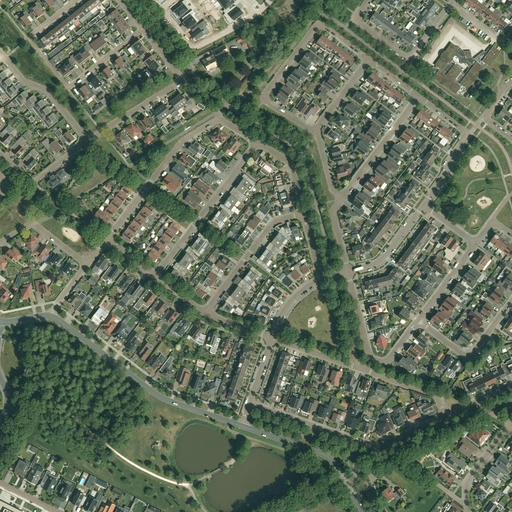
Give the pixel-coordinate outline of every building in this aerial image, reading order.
[(51,0),(41,0),(43,2),(48,9),(55,4),(51,0)] [(179,17),(190,9),(185,4),(187,3),(184,0),(179,5),(181,7),(174,12),(177,15),(178,15),(179,17)] [(234,3),(234,2),(234,3),(234,2),(234,1),(233,0),(227,0),(221,5),(225,10),(223,11),(225,14),(230,10),(228,8),(234,3)] [(394,8),(400,1),(398,0),(384,0),(384,1),(394,8)] [(438,7),(439,6),(431,1),(430,0),(428,0),(426,3),(424,2),(422,6),(423,7),(424,7),(433,14),(436,10),(436,11),(439,8),(438,7)] [(466,0),(464,3),(472,8),(474,5),(477,1),(478,0),(466,0)] [(487,4),(483,2),(481,0),(478,0),(477,1),(474,5),(472,8),(479,14),(482,11),(485,7),(487,4)] [(39,9),(41,7),(38,2),(35,4),(37,7),(31,12),(36,18),(43,13),(39,9)] [(96,7),(91,2),(86,6),(90,12),(96,7)] [(383,18),(385,15),(391,7),(388,5),(383,11),(381,13),(379,15),(375,12),(370,20),(370,21),(370,22),(373,24),(373,23),(377,26),(383,18)] [(90,12),(86,6),(83,8),(82,6),(79,9),(80,10),(85,16),(90,12)] [(433,14),(424,7),(423,7),(421,11),(420,10),(419,11),(416,9),(414,12),(417,14),(427,21),(430,18),(431,18),(433,15),(432,15),(433,14)] [(493,13),(495,10),(491,7),(489,10),(485,7),(482,11),(479,14),(487,20),(489,17),(492,13),(493,13)] [(225,14),(223,15),(227,19),(229,17),(233,22),(236,19),(237,19),(241,17),(240,16),(243,14),(239,8),(235,11),(232,8),(230,10),(225,14)] [(500,18),(502,16),(503,14),(496,9),(495,10),(493,13),(492,13),(489,17),(487,20),(495,25),(497,22),(500,18)] [(85,16),(80,10),(78,12),(76,10),(73,13),(75,15),(79,20),(85,16)] [(120,15),(116,10),(110,15),(109,15),(107,17),(111,21),(113,20),(120,15)] [(21,15),(17,18),(19,21),(25,28),(31,23),(27,18),(30,16),(26,11),(23,13),(21,15)] [(188,19),(183,23),(185,26),(188,29),(198,21),(193,15),(195,14),(192,11),(186,16),(188,19)] [(421,29),(427,21),(417,14),(414,12),(413,11),(410,14),(416,18),(413,22),(421,29)] [(74,25),(79,20),(75,15),(69,19),(74,25)] [(116,24),(123,19),(120,15),(113,20),(111,21),(109,22),(111,24),(112,23),(114,25),(114,26),(116,24)] [(390,24),(392,21),(394,19),(391,17),(390,16),(387,21),(383,18),(377,26),(378,26),(377,27),(380,29),(381,28),(385,31),(390,24)] [(503,30),(510,21),(502,16),(500,18),(497,22),(495,25),(502,31),(503,30)] [(74,25),(69,19),(68,17),(65,20),(66,21),(64,23),(68,29),(74,25)] [(120,28),(126,23),(123,19),(116,24),(114,26),(114,25),(114,26),(117,30),(120,28)] [(197,31),(192,35),(196,40),(200,37),(201,38),(206,34),(202,30),(208,25),(204,20),(195,28),(197,31)] [(68,29),(64,23),(58,28),(64,35),(70,31),(68,29)] [(123,33),(130,27),(126,23),(120,28),(117,30),(117,31),(121,36),(124,34),(123,33)] [(396,24),(394,27),(390,24),(385,31),(392,37),(398,29),(400,27),(396,24)] [(64,35),(58,28),(53,32),(57,38),(59,40),(64,35)] [(400,42),(407,32),(404,30),(402,32),(398,29),(392,37),(400,42)] [(57,38),(53,32),(51,30),(48,33),(50,34),(47,36),(52,42),(57,38)] [(408,47),(415,38),(411,35),(412,33),(409,30),(407,32),(400,42),(407,48),(408,47)] [(107,45),(104,40),(106,38),(102,33),(100,35),(101,37),(96,41),(102,49),(107,45)] [(52,42),(47,36),(45,38),(43,36),(40,39),(38,42),(43,49),(46,46),(52,42)] [(245,40),(242,36),(236,39),(238,44),(245,40)] [(322,46),(327,39),(322,36),(316,44),(320,48),(322,46)] [(102,49),(96,41),(95,39),(89,43),(88,42),(85,44),(87,45),(90,50),(93,48),(97,53),(102,49)] [(325,51),(331,43),(327,39),(322,46),(320,48),(325,51)] [(136,52),(144,46),(140,40),(130,48),(135,53),(136,52)] [(331,53),(336,46),(331,43),(325,51),(330,54),(331,53)] [(475,60),(472,58),(471,51),(464,52),(460,49),(459,51),(458,49),(452,44),(435,66),(438,68),(436,69),(434,67),(430,72),(435,75),(434,77),(456,94),(457,92),(462,96),(466,91),(464,90),(465,88),(467,89),(483,67),(482,67),(485,64),(489,66),(500,52),(493,47),(490,51),(490,50),(489,49),(486,53),(484,52),(477,58),(475,60)] [(92,57),(88,52),(90,50),(87,45),(84,47),(85,49),(80,53),(86,61),(92,57)] [(214,57),(227,50),(224,45),(211,52),(213,56),(203,61),(205,66),(204,66),(206,69),(207,69),(208,70),(218,65),(214,57)] [(144,54),(148,51),(144,46),(136,52),(140,57),(139,58),(141,61),(146,57),(144,54)] [(336,56),(340,50),(336,46),(331,53),(336,56)] [(340,60),(345,53),(340,50),(336,56),(334,58),(339,61),(340,60)] [(320,59),(310,52),(308,55),(307,54),(303,59),(310,64),(312,62),(316,64),(320,59)] [(86,61),(80,53),(75,57),(73,55),(70,57),(71,58),(75,63),(77,61),(81,65),(86,61)] [(345,63),(350,56),(345,53),(340,60),(345,63)] [(149,67),(156,61),(152,56),(148,60),(146,57),(141,61),(143,64),(144,62),(148,67),(149,67)] [(349,67),(354,60),(350,56),(345,63),(349,67)] [(76,69),(72,65),(75,63),(71,58),(68,60),(70,62),(64,66),(71,74),(76,69)] [(130,66),(126,62),(124,64),(120,59),(114,64),(119,71),(123,68),(125,70),(130,66)] [(308,67),(310,64),(303,59),(299,64),(303,67),(301,70),(308,75),(311,70),(309,69),(310,68),(308,67)] [(159,74),(156,70),(161,66),(156,61),(149,67),(148,67),(147,69),(153,76),(159,74)] [(71,74),(64,66),(62,68),(60,65),(57,68),(59,71),(59,70),(65,78),(71,74)] [(118,76),(114,70),(111,72),(108,68),(102,73),(108,81),(115,76),(116,78),(118,76)] [(308,75),(301,70),(299,68),(297,71),(295,70),(294,70),(293,70),(293,71),(293,72),(293,73),(291,75),(298,80),(298,81),(299,81),(300,79),(303,81),(308,75)] [(340,78),(342,76),(333,69),(329,74),(330,74),(327,77),(328,78),(337,85),(337,84),(341,79),(340,78)] [(0,85),(9,78),(4,71),(0,74),(0,85)] [(371,85),(377,77),(372,73),(370,77),(369,76),(365,81),(371,85)] [(298,80),(291,75),(289,77),(288,77),(287,77),(287,78),(286,78),(286,79),(286,80),(287,80),(288,81),(286,84),(295,91),(300,85),(297,82),(298,81),(298,80)] [(376,87),(381,80),(377,77),(371,85),(375,89),(376,87)] [(11,89),(15,85),(9,78),(0,85),(0,87),(4,93),(11,88),(11,89)] [(109,88),(106,85),(103,81),(100,83),(96,78),(90,82),(95,89),(100,86),(105,92),(109,88)] [(338,85),(337,84),(337,85),(328,78),(325,81),(321,85),(330,92),(332,89),(334,90),(338,85)] [(381,90),(386,84),(381,80),(376,87),(381,90)] [(386,94),(391,87),(386,84),(381,90),(386,94)] [(287,89),(283,86),(279,92),(280,92),(287,97),(289,95),(291,96),(294,92),(288,87),(287,89)] [(327,99),(329,97),(325,94),(327,91),(321,86),(319,90),(317,92),(320,94),(318,97),(322,100),(321,100),(325,103),(328,100),(327,99)] [(84,87),(78,92),(84,99),(86,101),(90,98),(95,94),(91,90),(88,92),(84,87)] [(390,97),(395,91),(391,87),(386,94),(384,95),(389,99),(390,97)] [(10,100),(20,93),(19,92),(18,90),(16,88),(12,91),(11,89),(11,88),(4,93),(10,100)] [(23,104),(30,99),(28,96),(25,92),(25,91),(15,99),(20,106),(24,104),(23,104)] [(352,98),(361,105),(366,99),(370,102),(373,99),(362,91),(360,94),(357,92),(352,98)] [(395,101),(400,94),(395,91),(390,97),(389,99),(394,102),(395,101)] [(287,97),(280,92),(276,97),(280,100),(279,101),(285,106),(288,102),(286,101),(288,98),(287,97)] [(192,103),(185,94),(183,96),(181,94),(178,96),(177,95),(175,97),(182,107),(187,103),(189,105),(192,103)] [(402,101),(404,98),(400,94),(395,101),(394,102),(399,106),(403,102),(402,101)] [(39,103),(38,103),(37,101),(35,99),(33,96),(34,96),(34,95),(30,99),(23,104),(24,104),(29,111),(32,108),(39,103)] [(182,107),(175,97),(172,99),(173,100),(170,102),(172,105),(170,107),(176,115),(179,113),(177,111),(182,107)] [(309,107),(306,105),(308,102),(303,98),(299,103),(302,105),(298,111),(303,115),(304,114),(309,107)] [(37,115),(48,107),(42,100),(38,103),(39,103),(32,108),(37,115)] [(360,109),(351,103),(349,106),(348,104),(347,105),(346,105),(345,107),(345,108),(343,110),(352,116),(355,112),(357,114),(360,109)] [(176,115),(170,107),(168,105),(166,107),(164,104),(162,106),(161,106),(158,108),(165,117),(171,113),(174,117),(176,115)] [(316,114),(319,109),(314,106),(312,108),(309,106),(309,107),(304,114),(309,118),(313,112),(316,114)] [(391,118),(391,117),(386,112),(388,110),(382,106),(379,110),(380,112),(382,114),(381,116),(388,121),(389,120),(390,120),(391,119),(391,118)] [(53,114),(48,107),(37,115),(43,122),(49,117),(53,114)] [(160,121),(165,117),(158,108),(155,110),(156,111),(153,113),(155,116),(153,118),(159,126),(162,123),(160,121)] [(503,119),(508,112),(503,108),(498,115),(503,119)] [(421,120),(426,114),(421,110),(416,117),(421,120)] [(511,115),(508,112),(503,119),(507,122),(511,115)] [(58,121),(56,119),(54,117),(54,116),(53,116),(53,114),(49,117),(43,122),(48,129),(58,121)] [(425,124),(430,117),(426,114),(421,120),(425,124)] [(346,126),(350,120),(345,116),(343,118),(339,115),(337,119),(336,119),(334,121),(334,122),(341,128),(344,124),(346,126)] [(145,116),(139,121),(146,129),(149,127),(151,129),(156,125),(151,119),(148,121),(145,116)] [(386,123),(388,121),(381,116),(379,118),(376,116),(375,116),(372,120),(373,121),(381,127),(383,125),(384,126),(385,126),(386,125),(387,125),(387,124),(386,123)] [(430,127),(435,120),(430,117),(425,124),(424,125),(429,129),(430,127)] [(19,120),(16,118),(10,125),(12,127),(19,120)] [(434,130),(439,124),(435,120),(430,127),(434,130)] [(379,130),(381,127),(373,121),(369,126),(371,128),(369,130),(377,136),(379,134),(380,134),(381,134),(381,133),(381,132),(381,131),(379,130)] [(128,125),(124,129),(127,133),(129,132),(133,138),(136,135),(138,138),(143,134),(136,125),(134,127),(132,124),(129,126),(128,125)] [(439,134),(444,127),(439,124),(434,130),(439,134)] [(15,136),(11,133),(14,130),(9,125),(2,133),(4,135),(2,137),(3,138),(1,140),(3,142),(3,143),(6,146),(11,141),(10,141),(15,136)] [(444,137),(448,131),(444,127),(439,134),(444,137)] [(55,132),(54,133),(61,142),(64,140),(65,142),(67,140),(68,143),(70,141),(71,142),(74,139),(75,139),(71,134),(70,134),(68,132),(65,134),(60,128),(58,130),(55,132)] [(338,139),(342,134),(336,129),(334,132),(331,130),(329,133),(328,132),(326,135),(330,138),(335,141),(337,138),(338,139)] [(417,139),(420,134),(415,130),(413,133),(407,129),(403,134),(410,139),(412,137),(414,138),(414,137),(417,139)] [(222,143),(228,136),(221,131),(220,132),(218,130),(209,136),(213,142),(218,139),(222,143)] [(375,138),(377,136),(369,130),(366,134),(363,132),(361,135),(369,141),(370,142),(372,139),(374,141),(375,141),(376,140),(376,139),(375,138)] [(113,137),(118,143),(119,142),(121,145),(123,143),(124,144),(132,141),(123,131),(118,135),(117,134),(113,137)] [(444,146),(453,134),(448,131),(444,137),(439,143),(440,144),(444,146)] [(368,144),(369,141),(361,135),(359,134),(356,139),(359,142),(358,144),(358,145),(359,144),(366,150),(367,148),(368,148),(369,148),(369,147),(370,147),(369,146),(369,145),(368,144)] [(408,142),(410,139),(403,134),(399,139),(405,143),(403,146),(407,150),(408,150),(411,146),(409,144),(410,143),(408,142)] [(22,137),(14,145),(16,147),(14,149),(16,150),(14,152),(15,154),(18,158),(23,153),(22,152),(24,150),(21,147),(27,142),(22,137)] [(47,138),(42,143),(49,152),(51,150),(53,152),(54,150),(56,153),(58,151),(58,152),(62,149),(58,144),(57,144),(55,141),(52,144),(47,138)] [(241,144),(233,138),(223,151),(227,155),(231,151),(234,153),(236,150),(237,151),(239,147),(241,144)] [(366,150),(359,144),(358,145),(357,147),(353,143),(349,148),(353,151),(359,156),(361,154),(363,155),(364,155),(365,155),(365,154),(365,153),(365,152),(366,150)] [(200,155),(205,150),(199,146),(197,148),(191,144),(188,149),(195,155),(198,158),(200,155)] [(341,155),(340,152),(342,151),(342,150),(342,149),(344,148),(343,144),(337,145),(338,148),(338,149),(331,151),(331,152),(331,156),(332,156),(333,157),(341,155)] [(407,150),(403,146),(402,146),(400,148),(395,145),(394,145),(393,145),(392,146),(392,147),(392,148),(391,150),(392,150),(399,156),(401,154),(403,155),(407,150)] [(436,157),(439,153),(438,152),(440,149),(434,145),(429,152),(436,157)] [(27,166),(30,169),(30,170),(35,165),(35,164),(37,162),(34,159),(39,154),(34,149),(26,157),(28,159),(26,160),(28,162),(26,164),(28,166),(27,166)] [(399,156),(392,150),(391,150),(390,153),(389,152),(388,153),(388,154),(388,155),(388,156),(393,160),(391,162),(398,168),(399,166),(399,165),(397,164),(400,161),(398,159),(400,156),(399,156)] [(433,162),(436,157),(429,152),(426,156),(433,162)] [(191,161),(183,155),(179,161),(187,167),(188,166),(191,168),(196,161),(193,159),(191,161)] [(267,162),(264,160),(265,159),(260,155),(254,163),(257,165),(262,169),(267,162)] [(344,157),(343,157),(342,157),(341,155),(333,157),(333,158),(332,158),(333,161),(334,162),(341,161),(342,161),(343,164),(348,163),(346,159),(345,159),(344,157)] [(433,162),(426,156),(422,161),(429,166),(430,166),(433,162)] [(398,168),(391,162),(387,160),(385,162),(384,161),(383,161),(382,161),(381,162),(381,163),(382,164),(380,166),(387,172),(388,173),(390,170),(394,173),(398,168)] [(428,172),(428,171),(431,167),(430,166),(429,166),(422,161),(422,160),(418,165),(420,166),(428,172)] [(223,173),(227,167),(219,161),(217,164),(213,161),(209,166),(219,174),(221,171),(223,173)] [(266,177),(270,174),(275,167),(271,163),(270,164),(267,162),(262,169),(260,172),(266,177)] [(183,172),(185,170),(177,164),(173,169),(173,170),(171,172),(182,181),(187,175),(183,172)] [(344,165),(345,166),(338,168),(338,171),(337,171),(337,175),(336,175),(337,179),(342,178),(341,177),(347,175),(347,174),(352,173),(349,164),(348,164),(344,165)] [(385,174),(387,172),(380,166),(379,166),(377,168),(376,168),(375,168),(375,169),(375,170),(375,171),(376,172),(374,175),(379,179),(384,182),(385,183),(390,178),(385,174)] [(426,177),(427,177),(430,173),(428,171),(428,172),(420,166),(417,170),(419,171),(419,172),(426,177)] [(284,175),(283,173),(279,174),(278,169),(275,167),(270,174),(270,177),(274,176),(275,181),(284,179),(283,176),(284,175)] [(216,181),(219,178),(207,169),(204,172),(206,173),(202,178),(211,185),(214,180),(216,181)] [(53,176),(51,178),(52,178),(51,179),(51,180),(48,183),(49,183),(48,184),(50,187),(51,186),(53,188),(57,184),(58,185),(62,183),(61,182),(62,181),(60,179),(66,175),(62,170),(54,177),(53,176)] [(427,177),(426,177),(419,172),(416,176),(414,174),(412,176),(420,182),(421,180),(424,182),(427,177)] [(180,184),(168,175),(162,183),(174,192),(176,189),(177,189),(178,189),(179,189),(180,188),(181,186),(179,185),(180,184)] [(256,183),(248,177),(246,180),(243,178),(241,180),(242,181),(240,184),(247,189),(246,189),(250,191),(253,186),(256,183)] [(381,187),(384,183),(384,182),(379,179),(377,182),(372,177),(371,178),(370,178),(369,179),(369,180),(368,182),(374,188),(376,189),(377,186),(379,186),(381,187)] [(420,187),(418,185),(419,183),(411,178),(409,182),(410,183),(408,186),(409,186),(416,191),(416,192),(420,187)] [(278,190),(287,188),(286,182),(285,183),(284,179),(275,181),(277,187),(275,187),(274,188),(275,191),(278,190)] [(209,189),(198,180),(192,188),(203,197),(206,194),(208,192),(207,192),(209,189)] [(132,190),(120,181),(118,185),(121,187),(118,191),(127,198),(132,190)] [(372,191),(374,188),(368,182),(367,182),(365,184),(364,184),(363,185),(363,186),(363,187),(368,191),(366,194),(367,195),(371,197),(374,193),(372,191)] [(247,197),(243,194),(246,189),(247,189),(240,184),(237,187),(236,186),(235,188),(238,191),(236,194),(243,199),(245,201),(247,198),(247,197)] [(413,195),(416,191),(409,186),(406,190),(413,195)] [(122,204),(127,198),(118,191),(115,188),(112,192),(113,192),(110,196),(113,198),(122,204)] [(289,198),(288,194),(289,194),(287,188),(278,190),(279,194),(280,200),(289,198)] [(410,200),(413,195),(406,190),(403,194),(410,200)] [(202,200),(190,191),(187,195),(188,195),(185,200),(194,208),(198,203),(199,204),(202,200)] [(372,199),(371,197),(367,195),(365,197),(359,193),(355,198),(355,199),(356,198),(362,203),(364,201),(366,202),(367,201),(369,203),(372,199)] [(243,199),(236,194),(233,197),(230,194),(229,196),(230,197),(227,200),(234,205),(238,201),(241,203),(243,199)] [(406,204),(410,200),(403,194),(399,199),(406,204)] [(116,211),(122,204),(113,198),(110,196),(110,195),(107,199),(110,201),(108,205),(116,211)] [(292,207),(291,201),(289,201),(289,198),(280,200),(282,206),(283,209),(292,207)] [(356,198),(355,199),(352,204),(359,209),(356,212),(361,215),(362,216),(365,213),(363,212),(365,211),(362,209),(363,208),(361,207),(363,204),(362,203),(356,198)] [(403,209),(407,204),(406,204),(399,199),(399,198),(396,203),(394,201),(392,203),(400,209),(401,207),(403,209)] [(230,210),(234,205),(227,200),(225,203),(224,202),(222,205),(225,207),(223,210),(231,216),(233,212),(230,210)] [(111,218),(116,211),(108,205),(105,202),(102,206),(105,208),(102,212),(111,218)] [(148,202),(142,209),(151,216),(154,212),(157,215),(159,211),(148,202)] [(268,214),(267,213),(270,209),(269,203),(266,208),(261,204),(259,204),(256,207),(257,208),(259,210),(258,210),(259,210),(257,213),(264,219),(268,214)] [(396,218),(400,214),(398,212),(399,210),(391,204),(390,206),(392,208),(389,212),(396,218)] [(353,222),(357,216),(359,217),(361,215),(356,212),(355,210),(353,213),(347,208),(346,210),(345,209),(344,210),(343,210),(343,211),(343,212),(344,212),(344,213),(343,214),(347,217),(344,220),(346,221),(346,222),(346,223),(347,224),(348,224),(349,223),(350,224),(347,228),(351,231),(356,225),(352,222),(352,221),(353,222)] [(106,226),(111,218),(102,212),(99,209),(94,216),(106,226)] [(151,216),(142,209),(137,216),(146,223),(148,219),(151,222),(154,218),(151,216)] [(231,216),(223,210),(222,209),(220,212),(218,210),(216,212),(217,213),(215,216),(222,222),(225,217),(228,219),(231,216)] [(393,222),(396,218),(389,212),(387,211),(384,215),(393,222)] [(264,219),(257,213),(255,216),(254,215),(250,220),(257,226),(260,223),(261,223),(264,219)] [(390,226),(393,222),(384,215),(381,219),(383,221),(390,226)] [(149,225),(146,223),(137,216),(131,223),(140,230),(143,226),(146,229),(149,225)] [(218,226),(222,222),(215,216),(212,219),(211,219),(210,221),(213,223),(211,226),(218,232),(221,229),(218,226)] [(181,227),(169,218),(166,222),(169,224),(167,228),(176,235),(181,227)] [(255,229),(257,226),(250,220),(247,225),(247,226),(245,228),(253,234),(256,229),(255,229)] [(386,231),(390,226),(383,221),(379,225),(386,231)] [(139,235),(141,236),(144,232),(140,230),(131,223),(126,230),(135,237),(137,238),(139,235)] [(431,225),(431,226),(428,223),(427,224),(423,228),(424,229),(431,234),(433,231),(435,232),(437,229),(431,225)] [(176,235),(167,228),(164,225),(161,229),(164,231),(161,235),(170,242),(176,235)] [(383,235),(386,231),(379,225),(376,230),(383,235)] [(299,233),(297,226),(294,227),(293,226),(288,228),(287,226),(281,228),(280,229),(291,238),(294,242),(296,241),(295,238),(299,237),(299,238),(302,237),(301,233),(299,233)] [(249,239),(253,234),(245,228),(243,231),(239,236),(246,241),(248,238),(249,239)] [(380,239),(383,235),(376,230),(373,228),(370,232),(373,234),(380,239)] [(288,241),(291,238),(280,229),(276,234),(277,235),(275,238),(282,243),(285,239),(288,241)] [(433,235),(431,234),(424,229),(420,234),(429,240),(433,235)] [(141,245),(143,242),(137,238),(135,237),(126,230),(121,237),(130,244),(132,240),(135,243),(137,241),(141,245)] [(170,242),(161,235),(158,232),(157,234),(156,236),(159,238),(156,242),(165,248),(170,242)] [(377,244),(377,243),(380,239),(373,234),(370,238),(377,244)] [(429,240),(420,234),(416,239),(425,245),(429,240)] [(494,245),(500,238),(495,234),(490,242),(494,245)] [(35,238),(31,235),(27,239),(29,240),(26,243),(29,245),(27,247),(32,252),(37,245),(35,243),(36,241),(34,239),(35,238)] [(450,261),(458,251),(457,250),(459,248),(457,246),(459,244),(448,235),(441,244),(447,248),(444,251),(445,252),(446,255),(444,257),(450,261)] [(211,241),(204,236),(201,239),(198,236),(196,238),(197,239),(195,242),(202,247),(206,243),(209,245),(211,241)] [(245,244),(244,244),(246,241),(239,236),(235,241),(236,241),(233,244),(241,249),(245,244)] [(278,248),(282,243),(275,238),(272,241),(271,241),(268,246),(278,254),(281,251),(278,248)] [(374,248),(377,244),(377,243),(377,244),(370,238),(369,238),(366,242),(367,243),(365,245),(369,251),(372,247),(374,248)] [(498,249),(504,241),(500,238),(494,245),(498,249)] [(165,248),(156,242),(153,239),(150,243),(153,245),(151,249),(160,255),(165,248)] [(425,245),(416,239),(416,240),(415,239),(412,243),(420,249),(422,250),(425,245)] [(365,252),(369,251),(365,245),(365,244),(363,241),(362,242),(362,245),(358,246),(360,255),(363,254),(365,253),(365,252)] [(503,252),(509,244),(504,241),(498,249),(503,252)] [(201,255),(198,252),(202,247),(195,242),(193,245),(192,245),(190,247),(193,249),(191,252),(201,259),(203,256),(201,255)] [(416,254),(420,249),(412,243),(409,247),(409,248),(409,249),(416,254)] [(507,255),(511,248),(511,246),(509,244),(503,252),(507,255)] [(35,254),(33,256),(37,259),(38,258),(42,261),(46,256),(45,255),(46,253),(47,254),(50,250),(46,246),(45,247),(43,246),(42,248),(39,246),(34,253),(35,254)] [(160,255),(151,249),(148,246),(145,250),(148,252),(145,256),(154,263),(160,255)] [(278,254),(268,246),(264,251),(265,251),(262,254),(269,260),(273,255),(276,257),(278,254)] [(22,255),(14,249),(11,252),(9,250),(8,252),(7,251),(3,255),(8,259),(9,258),(12,260),(14,258),(18,261),(22,255)] [(418,255),(416,254),(409,249),(405,254),(412,259),(414,261),(418,255)] [(231,256),(223,250),(220,254),(223,256),(220,261),(227,266),(229,263),(230,264),(231,262),(228,259),(231,256)] [(200,261),(201,259),(191,252),(189,255),(186,252),(184,255),(185,255),(183,258),(190,264),(189,264),(192,266),(196,261),(198,259),(200,261)] [(490,259),(481,252),(477,258),(486,265),(490,259)] [(266,265),(269,260),(262,254),(260,257),(259,257),(255,262),(266,270),(270,273),(272,272),(267,268),(269,267),(266,265)] [(408,264),(412,259),(405,254),(401,259),(408,264)] [(63,259),(58,256),(57,257),(55,255),(54,257),(51,255),(46,262),(51,266),(53,264),(56,265),(58,262),(59,263),(63,259)] [(109,262),(102,256),(95,265),(92,270),(96,273),(100,269),(102,271),(104,269),(106,270),(109,267),(107,265),(109,262)] [(186,269),(189,264),(190,264),(183,258),(180,262),(179,261),(178,263),(181,265),(179,268),(186,274),(189,271),(186,269)] [(406,267),(408,264),(401,259),(401,258),(397,263),(398,263),(397,264),(400,266),(399,267),(405,272),(408,269),(406,267)] [(436,258),(432,263),(434,265),(432,268),(437,271),(435,274),(438,276),(438,275),(439,275),(440,273),(441,274),(445,268),(442,266),(444,263),(436,258)] [(486,265),(477,258),(473,264),(482,270),(486,265)] [(224,269),(227,266),(220,261),(216,266),(213,263),(211,267),(218,273),(220,270),(224,272),(225,270),(224,269)] [(305,275),(310,272),(307,268),(308,267),(307,262),(302,265),(300,262),(299,262),(297,264),(305,275)] [(71,273),(75,268),(70,265),(70,266),(67,264),(66,266),(63,264),(58,271),(64,276),(66,273),(68,275),(70,272),(71,273)] [(305,275),(297,264),(293,267),(295,270),(290,274),(297,281),(300,279),(305,275)] [(114,281),(121,271),(115,266),(111,271),(108,269),(101,278),(106,281),(108,279),(112,282),(113,280),(114,281)] [(264,280),(267,277),(252,266),(248,271),(249,272),(247,275),(254,280),(257,276),(260,278),(261,277),(264,280)] [(216,276),(218,273),(211,267),(208,270),(211,272),(207,277),(214,282),(217,279),(217,280),(219,278),(216,276)] [(425,267),(421,273),(423,275),(424,276),(421,279),(423,281),(431,287),(436,281),(430,277),(432,274),(433,273),(425,267)] [(186,274),(179,268),(176,271),(173,269),(172,271),(173,272),(170,275),(177,280),(181,275),(184,277),(186,274)] [(396,269),(395,268),(394,268),(390,272),(391,273),(398,278),(401,274),(403,275),(404,273),(398,268),(397,270),(396,269)] [(479,279),(482,274),(481,273),(477,270),(475,273),(470,269),(467,274),(474,279),(474,280),(476,277),(479,279)] [(292,285),(297,281),(290,274),(288,270),(285,273),(284,274),(286,277),(282,281),(285,285),(289,288),(292,285)] [(511,284),(511,276),(510,275),(511,273),(511,272),(508,270),(506,272),(503,270),(500,275),(503,277),(511,284)] [(393,284),(398,278),(391,273),(388,276),(393,284)] [(472,282),(474,280),(474,279),(467,274),(466,273),(462,278),(468,282),(466,285),(471,288),(474,284),(472,282)] [(124,291),(132,280),(126,275),(125,277),(122,274),(116,282),(119,285),(118,287),(124,291)] [(250,285),(254,280),(247,275),(244,278),(243,278),(239,283),(250,291),(252,289),(253,287),(250,285)] [(393,284),(388,276),(383,278),(386,286),(393,284)] [(97,281),(92,277),(88,281),(94,285),(97,281)] [(212,285),(214,282),(207,277),(203,282),(201,280),(198,283),(206,289),(208,286),(211,288),(213,286),(212,285)] [(511,284),(503,277),(497,284),(501,287),(503,285),(509,289),(511,284)] [(386,286),(383,278),(377,279),(380,288),(386,286)] [(380,288),(377,279),(371,281),(373,289),(380,288)] [(43,280),(36,282),(38,292),(41,291),(42,294),(44,293),(45,295),(50,294),(49,288),(47,288),(47,285),(44,285),(43,280)] [(373,289),(371,281),(371,280),(366,282),(365,282),(367,291),(373,289)] [(414,293),(422,299),(423,298),(424,298),(425,296),(425,295),(427,292),(424,290),(427,287),(419,281),(416,285),(418,287),(414,293)] [(204,292),(206,289),(198,283),(192,290),(193,292),(195,293),(202,299),(204,295),(205,296),(207,294),(204,292)] [(250,291),(239,283),(236,288),(237,288),(234,291),(241,297),(245,292),(248,294),(249,293),(250,291)] [(282,296),(286,292),(274,283),(272,286),(275,288),(271,293),(279,299),(282,296)] [(471,289),(471,288),(466,285),(464,287),(459,283),(458,283),(457,283),(455,286),(455,287),(455,288),(463,293),(464,291),(465,291),(468,293),(471,289)] [(504,294),(499,290),(500,288),(495,284),(492,287),(493,288),(490,292),(500,299),(504,294)] [(30,285),(24,286),(24,289),(21,290),(22,294),(21,294),(22,299),(27,298),(27,297),(29,296),(29,294),(32,293),(30,285)] [(136,300),(144,289),(140,285),(137,290),(132,286),(120,301),(126,305),(130,299),(134,298),(136,300)] [(2,286),(0,289),(0,293),(0,294),(0,296),(1,298),(0,299),(4,302),(8,297),(7,297),(9,294),(7,292),(8,290),(2,286)] [(461,295),(463,293),(455,288),(454,288),(453,288),(451,291),(452,292),(451,292),(457,296),(455,299),(460,303),(461,303),(464,298),(461,296),(461,295)] [(238,302),(241,297),(234,291),(232,294),(231,294),(227,299),(238,307),(239,305),(240,304),(238,302)] [(276,304),(279,299),(271,293),(268,291),(265,295),(268,297),(265,302),(273,307),(276,304)] [(77,309),(86,296),(81,292),(79,295),(78,294),(77,293),(76,293),(75,293),(75,294),(73,296),(73,295),(70,299),(69,299),(67,302),(70,304),(77,309)] [(415,296),(409,292),(405,297),(408,300),(406,303),(409,306),(408,307),(413,311),(414,310),(415,310),(416,308),(416,307),(419,304),(415,301),(417,299),(415,296)] [(500,299),(490,292),(488,295),(485,292),(482,296),(485,299),(489,302),(491,303),(492,301),(497,304),(501,300),(500,299)] [(152,294),(151,293),(150,293),(147,296),(146,296),(143,294),(139,300),(134,307),(138,310),(143,303),(149,307),(156,297),(153,295),(152,294)] [(89,304),(89,303),(92,299),(88,296),(80,306),(82,308),(82,311),(81,312),(86,317),(91,311),(88,309),(89,308),(90,307),(90,306),(90,305),(90,304),(89,304)] [(458,305),(460,303),(455,299),(452,297),(450,299),(448,297),(444,302),(453,309),(456,304),(458,305)] [(238,307),(227,299),(223,304),(224,304),(222,308),(221,307),(219,310),(229,313),(233,308),(235,310),(238,307)] [(493,309),(487,304),(489,302),(485,299),(483,301),(482,300),(479,305),(489,313),(490,313),(493,309)] [(270,312),(273,307),(265,302),(262,300),(259,304),(256,310),(260,311),(260,312),(269,316),(270,312)] [(165,313),(163,312),(167,306),(161,301),(159,304),(157,304),(155,303),(145,316),(149,319),(154,313),(161,319),(165,313)] [(379,308),(381,308),(380,301),(370,304),(371,307),(369,307),(370,309),(369,309),(368,309),(368,310),(368,312),(369,313),(369,314),(369,315),(379,313),(379,308)] [(451,312),(453,309),(444,302),(441,307),(444,309),(442,312),(445,314),(450,317),(450,318),(452,316),(451,316),(453,313),(451,312)] [(490,313),(489,313),(479,305),(473,312),(479,317),(481,314),(487,319),(490,314),(490,313)] [(102,321),(99,319),(102,316),(105,319),(109,314),(100,308),(91,320),(98,326),(102,321)] [(408,315),(409,313),(403,308),(398,316),(402,320),(405,322),(409,316),(408,315)] [(171,324),(178,315),(172,310),(168,315),(165,313),(161,319),(167,323),(168,321),(171,324)] [(266,321),(269,316),(260,312),(260,311),(256,310),(254,314),(257,316),(255,322),(265,325),(266,321)] [(479,317),(473,312),(471,311),(468,315),(471,316),(468,320),(469,321),(479,328),(480,326),(481,326),(482,324),(482,323),(481,322),(482,319),(479,317)] [(447,321),(450,317),(445,314),(444,316),(438,312),(434,317),(442,323),(442,322),(443,320),(445,321),(447,321)] [(109,334),(117,324),(113,322),(116,317),(112,314),(103,325),(106,326),(103,330),(109,334)] [(382,324),(383,322),(382,316),(374,318),(375,322),(371,323),(372,327),(371,327),(371,330),(376,329),(376,328),(383,326),(382,324)] [(442,323),(442,322),(442,323),(434,317),(433,316),(430,321),(435,325),(434,328),(438,331),(441,327),(441,325),(442,323)] [(190,324),(184,319),(181,322),(178,325),(176,323),(170,331),(173,333),(175,332),(180,335),(184,330),(186,331),(188,328),(188,327),(190,324)] [(479,328),(469,321),(467,324),(464,322),(461,326),(472,334),(473,335),(475,333),(476,333),(477,333),(479,331),(478,330),(479,328)] [(124,340),(127,336),(123,333),(127,327),(122,323),(120,326),(113,334),(115,336),(114,337),(114,338),(121,343),(124,339),(124,340)] [(511,337),(511,327),(507,323),(503,328),(507,330),(505,333),(511,338),(511,337)] [(471,337),(472,334),(461,326),(459,329),(461,330),(460,332),(462,334),(460,336),(469,343),(470,341),(471,341),(472,340),(472,338),(471,337)] [(202,346),(206,336),(202,335),(200,333),(201,332),(195,327),(189,335),(192,337),(191,338),(191,339),(194,341),(195,340),(198,343),(198,344),(202,346)] [(392,331),(391,328),(380,331),(381,334),(377,341),(377,342),(376,344),(378,345),(379,347),(384,350),(387,344),(389,341),(385,339),(385,338),(387,334),(390,333),(392,331)] [(138,337),(139,335),(134,331),(127,341),(129,342),(126,347),(129,349),(133,352),(136,348),(140,342),(136,339),(138,338),(138,337)] [(215,344),(217,336),(214,335),(214,333),(212,333),(211,334),(210,333),(206,344),(212,346),(210,352),(210,353),(215,354),(218,345),(215,344)] [(428,340),(420,334),(416,339),(421,343),(419,346),(424,350),(428,345),(425,343),(428,340)] [(469,343),(460,336),(458,339),(456,338),(453,342),(462,349),(463,346),(465,348),(465,347),(466,347),(468,345),(467,344),(469,343)] [(228,360),(234,344),(229,342),(230,340),(224,338),(220,349),(222,350),(223,352),(226,353),(224,358),(228,360)] [(144,361),(151,351),(147,348),(150,345),(145,341),(137,352),(140,354),(139,356),(144,361)] [(421,357),(425,352),(416,345),(414,348),(411,346),(407,352),(415,358),(418,355),(421,357)] [(251,355),(253,349),(251,348),(251,347),(248,346),(248,347),(245,346),(243,352),(251,355)] [(289,360),(291,356),(290,356),(291,355),(282,352),(282,353),(281,353),(280,357),(289,360)] [(162,365),(167,358),(161,354),(158,358),(155,356),(149,364),(154,368),(159,363),(162,365)] [(170,356),(168,359),(160,370),(162,372),(161,374),(169,380),(174,373),(169,370),(169,368),(173,362),(171,361),(173,359),(170,356)] [(248,362),(249,360),(240,357),(239,361),(239,362),(248,365),(249,362),(248,362)] [(288,364),(289,360),(280,357),(279,361),(279,362),(287,365),(287,364),(288,364)] [(417,371),(414,369),(418,364),(412,360),(408,357),(406,360),(402,358),(400,359),(400,361),(398,363),(400,365),(401,367),(403,367),(406,369),(407,370),(408,372),(410,372),(410,374),(415,374),(417,371)] [(449,368),(454,361),(451,359),(452,359),(452,358),(452,357),(451,357),(450,357),(449,357),(448,357),(443,363),(441,361),(436,368),(441,371),(442,369),(443,370),(445,367),(448,369),(449,368)] [(308,372),(311,362),(305,360),(303,367),(300,366),(297,373),(303,375),(305,371),(308,372)] [(455,370),(460,364),(459,363),(460,363),(460,362),(459,361),(458,361),(457,361),(457,362),(454,360),(454,361),(449,368),(451,370),(449,373),(450,374),(449,376),(453,379),(458,372),(455,370)] [(504,374),(507,372),(504,365),(503,363),(500,364),(501,368),(497,370),(501,379),(506,377),(504,374)] [(329,370),(326,369),(326,367),(323,366),(323,365),(323,364),(322,364),(321,364),(321,365),(320,365),(317,374),(320,375),(318,381),(324,383),(329,370)] [(185,386),(188,379),(189,379),(190,375),(186,373),(187,369),(181,367),(176,380),(180,381),(179,384),(181,384),(181,385),(181,386),(182,386),(183,387),(184,386),(185,386)] [(501,379),(497,370),(495,367),(490,369),(492,373),(496,382),(501,379)] [(337,387),(342,373),(332,369),(331,374),(332,374),(330,380),(332,381),(331,384),(337,387)] [(203,389),(207,377),(204,376),(205,375),(197,372),(195,376),(193,383),(192,382),(191,386),(192,386),(191,387),(194,388),(194,389),(198,390),(199,387),(203,389)] [(496,382),(492,373),(487,375),(491,384),(496,382)] [(345,384),(344,388),(347,389),(347,391),(353,393),(356,385),(353,384),(355,377),(349,375),(346,384),(345,384)] [(486,386),(482,377),(481,375),(476,377),(481,388),(486,386)] [(491,384),(487,375),(482,377),(486,386),(491,384)] [(242,380),(234,378),(232,377),(230,382),(232,383),(241,386),(242,383),(241,383),(242,380)] [(477,391),(481,388),(476,377),(471,379),(472,382),(477,391)] [(212,392),(214,391),(217,392),(221,380),(216,378),(215,383),(214,383),(213,383),(212,383),(211,384),(211,385),(210,386),(207,385),(205,392),(211,395),(212,392)] [(477,391),(472,382),(471,379),(464,382),(464,384),(467,390),(470,389),(472,394),(475,393),(475,392),(477,391)] [(357,387),(355,394),(361,396),(362,393),(367,395),(367,394),(368,391),(367,391),(370,382),(364,380),(361,388),(357,387)] [(240,389),(241,386),(232,383),(232,384),(231,383),(230,388),(239,391),(239,389),(240,389)] [(385,399),(386,397),(389,389),(388,389),(388,388),(388,387),(387,386),(386,386),(386,387),(385,387),(385,388),(378,385),(375,392),(372,390),(369,397),(377,400),(378,396),(385,399)] [(237,396),(239,391),(230,388),(228,392),(229,392),(228,393),(237,396)] [(277,396),(278,392),(278,391),(270,388),(270,389),(269,389),(268,393),(277,396)] [(235,402),(237,396),(228,393),(224,391),(223,394),(224,396),(227,397),(226,399),(229,400),(229,401),(233,402),(233,401),(235,402)] [(276,400),(277,396),(268,393),(266,397),(267,397),(266,398),(275,401),(275,400),(276,400)] [(302,403),(304,397),(298,395),(297,399),(293,398),(292,397),(290,403),(291,404),(290,407),(293,408),(293,409),(294,409),(295,409),(295,408),(296,409),(297,406),(300,407),(302,403)] [(315,411),(318,402),(311,399),(310,403),(306,402),(303,411),(310,413),(311,410),(315,411)] [(421,403),(420,400),(415,402),(419,409),(422,408),(425,414),(433,410),(429,403),(428,404),(426,403),(425,401),(421,403)] [(325,416),(328,417),(332,406),(329,405),(326,404),(324,408),(320,407),(319,412),(320,412),(318,416),(320,417),(322,418),(323,418),(325,419),(325,416)] [(410,420),(411,420),(418,417),(416,414),(419,412),(416,404),(409,407),(411,412),(407,413),(408,415),(410,420)] [(401,416),(404,415),(400,406),(394,409),(397,416),(393,418),(392,419),(394,422),(395,421),(397,427),(404,424),(401,416)] [(354,429),(356,424),(357,422),(358,420),(354,418),(356,412),(349,409),(345,422),(348,423),(347,427),(350,429),(351,428),(354,429)] [(338,423),(339,420),(343,421),(346,413),(339,411),(338,415),(334,413),(331,421),(338,423)] [(379,430),(377,431),(379,436),(380,436),(385,434),(385,433),(390,430),(389,428),(393,426),(388,414),(380,418),(383,423),(377,426),(379,430)] [(370,426),(374,427),(376,421),(365,417),(362,427),(361,427),(360,430),(360,431),(367,433),(370,426)] [(480,447),(489,435),(481,428),(478,432),(476,430),(473,434),(472,432),(468,437),(480,447)] [(475,454),(478,450),(462,439),(460,443),(462,445),(459,450),(468,457),(472,452),(475,454)] [(428,453),(425,451),(416,455),(419,457),(416,460),(420,463),(428,453)] [(464,468),(467,465),(460,459),(459,460),(450,454),(447,457),(450,459),(446,464),(458,473),(463,467),(464,468)] [(506,464),(509,461),(501,455),(497,461),(501,464),(498,467),(501,469),(508,474),(509,472),(506,470),(509,466),(506,464)] [(25,475),(29,467),(27,466),(28,465),(20,461),(21,460),(20,460),(18,460),(19,459),(18,459),(15,465),(17,466),(15,470),(15,471),(14,473),(17,475),(18,474),(22,476),(23,474),(25,474),(25,475)] [(36,483),(42,471),(38,469),(39,467),(35,464),(27,480),(31,482),(32,481),(36,483)] [(509,475),(508,474),(501,469),(499,472),(492,466),(489,471),(489,472),(490,472),(496,477),(498,475),(502,477),(505,473),(506,474),(505,475),(507,477),(509,475)] [(450,484),(451,485),(449,487),(450,487),(455,481),(452,479),(454,476),(449,473),(442,467),(437,474),(440,476),(438,478),(443,482),(444,484),(445,484),(446,483),(449,485),(450,484)] [(51,473),(47,471),(42,481),(46,483),(43,488),(43,489),(43,488),(51,492),(55,486),(54,485),(56,481),(52,479),(51,478),(49,478),(51,473)] [(497,477),(496,477),(490,472),(489,472),(486,477),(493,482),(491,484),(495,487),(499,483),(495,480),(497,477)] [(106,488),(108,484),(97,478),(95,482),(106,488)] [(484,489),(488,484),(484,481),(478,489),(479,490),(475,495),(480,499),(479,501),(482,504),(485,500),(483,499),(486,495),(487,495),(489,492),(484,489)] [(71,496),(76,485),(73,483),(71,487),(68,486),(68,485),(67,485),(64,484),(58,496),(65,499),(68,494),(71,496)] [(380,493),(387,502),(391,499),(395,496),(398,494),(400,497),(404,494),(400,489),(396,492),(393,494),(389,487),(385,490),(380,493)] [(84,502),(87,497),(84,496),(84,495),(82,494),(81,493),(81,494),(77,492),(76,494),(75,494),(72,499),(74,499),(72,503),(79,506),(81,501),(84,502)] [(98,508),(104,497),(99,494),(96,500),(90,497),(84,509),(87,510),(87,511),(88,511),(92,511),(94,509),(96,507),(98,508)] [(491,511),(496,507),(496,506),(493,504),(495,501),(491,498),(488,503),(490,505),(486,510),(488,511),(491,511)] [(103,504),(99,511),(107,511),(111,511),(115,506),(109,502),(107,506),(103,504)] [(457,507),(452,503),(447,510),(449,511),(459,511),(456,509),(457,507)]
